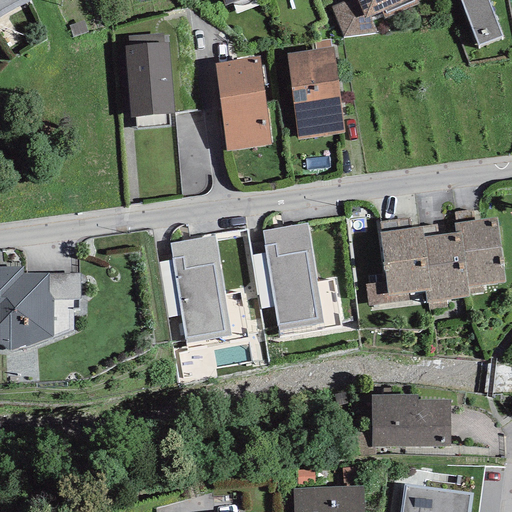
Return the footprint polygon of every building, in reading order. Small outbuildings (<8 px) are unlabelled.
[(0,0),(0,19),(8,14),(34,3),(33,0),(0,0)] [(365,21),(356,0),(350,0),(331,8),(344,38),(377,33),(371,19),(365,21)] [(409,0),(356,0),(365,21),(371,19),(411,3),(409,0)] [(486,0),(459,0),(477,47),(501,38),(486,0)] [(169,45),(125,48),(130,120),(174,117),(169,45)] [(297,141),(344,135),(333,51),(286,57),(297,141)] [(226,153),(270,147),(259,60),(215,66),(226,153)] [(496,212),(378,227),(388,305),(506,290),(496,212)] [(307,224),(262,231),(279,331),(324,323),(307,224)] [(214,235),(169,243),(187,341),(231,333),(214,235)] [(58,281),(0,279),(0,348),(57,349),(58,281)] [(450,446),(449,400),(417,400),(417,395),(372,395),(372,446),(450,446)] [(342,468),(343,483),(360,483),(360,467),(342,468)] [(297,471),(298,484),(314,483),(314,470),(297,471)] [(469,511),(472,494),(404,485),(400,511),(469,511)] [(364,511),(363,486),(292,489),(292,511),(364,511)]
